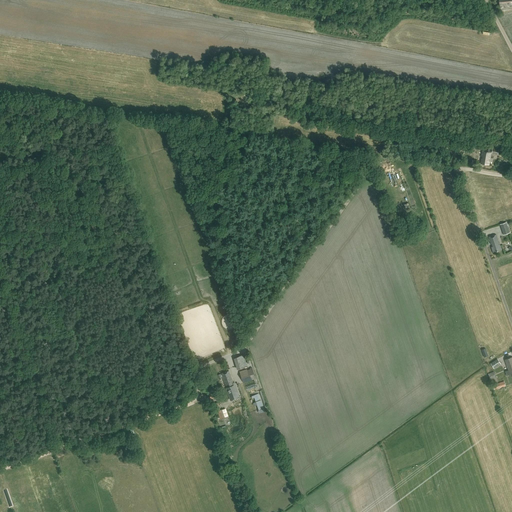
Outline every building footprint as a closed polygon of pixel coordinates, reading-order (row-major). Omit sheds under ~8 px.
[(488,152),(482,151),(481,156),(483,157),(482,159),(481,164),(489,165),(491,152),(492,153),(491,153),(495,153),(495,154),(498,154),(499,149),(492,148),(492,149),(488,148),(488,152)] [(506,222),(500,224),(503,235),(510,233),(506,222)] [(500,244),(499,244),(496,235),(489,237),(491,244),(492,244),(493,246),(491,247),(493,253),(502,250),(500,244)] [(494,369),(501,364),(497,359),(490,363),(494,369)] [(256,379),(254,374),(252,367),(250,368),(250,369),(247,370),(247,369),(239,371),(243,383),(256,379)] [(231,377),(229,371),(221,373),(224,380),(227,388),(226,388),(231,400),(240,397),(237,390),(236,390),(233,383),(231,377)] [(498,382),(494,371),(488,373),(492,384),(498,382)] [(506,386),(504,381),(492,385),(494,390),(506,386)] [(251,396),(252,399),(254,398),(256,402),(255,402),(258,410),(263,408),(261,400),(260,400),(258,394),(251,396)] [(214,404),(218,413),(220,419),(225,418),(222,410),(221,410),(218,402),(214,404)]
